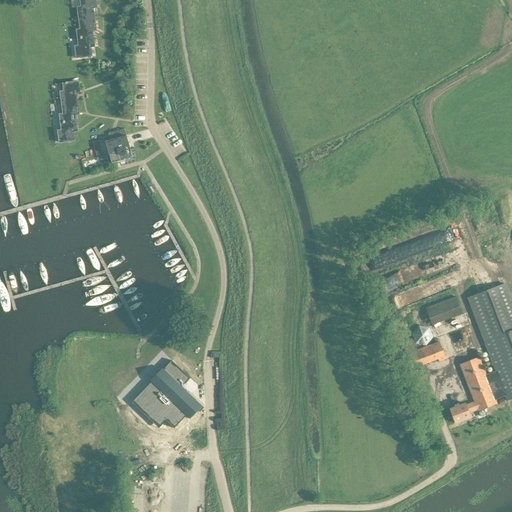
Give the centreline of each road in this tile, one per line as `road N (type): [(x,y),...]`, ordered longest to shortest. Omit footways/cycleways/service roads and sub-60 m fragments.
road 1 (residential): [(206,361),(220,259),(200,205),(150,126),(147,0)]
road 2 (unclassified): [(228,511),(211,441),(206,361)]
